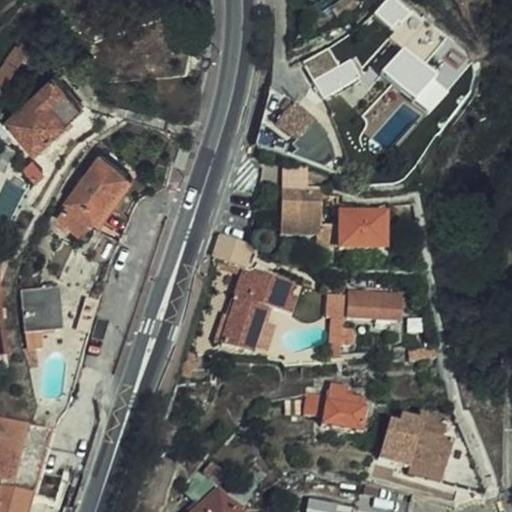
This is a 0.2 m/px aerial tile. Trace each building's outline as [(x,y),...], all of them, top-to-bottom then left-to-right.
[(398,9),(389,0),(373,16),(381,24),(398,9)] [(443,46),(410,14),(385,39),(399,54),(376,75),(406,105),(428,84),(416,72),(443,46)] [(29,34),(0,69),(0,88),(7,94),(23,70),(20,68),(40,40),(29,34)] [(303,66),(321,101),(359,80),(353,68),(340,74),(328,52),(303,66)] [(55,79),(8,122),(20,135),(38,154),(84,110),(55,79)] [(290,159),(321,173),(334,163),(323,137),(316,127),(292,105),(273,129),(293,146),(289,150),(294,155),(290,159)] [(18,152),(9,146),(20,135),(8,122),(2,128),(0,125),(0,124),(0,140),(6,147),(0,156),(0,157),(3,159),(0,165),(0,173),(7,175),(9,168),(12,161),(16,155),(18,152)] [(186,152),(175,148),(170,163),(180,168),(186,152)] [(94,224),(127,178),(102,159),(67,204),(68,205),(60,216),(84,233),(91,222),(94,224)] [(312,196),(313,182),(307,180),(281,176),(280,194),(312,196)] [(103,230),(136,184),(127,178),(94,224),(103,230)] [(280,194),(279,238),(316,240),(320,240),(321,228),(322,197),(312,196),(280,194)] [(340,217),(340,228),(339,249),(339,252),(383,252),(383,217),(368,218),(367,207),(333,206),(332,216),(340,217)] [(321,228),(320,240),(316,240),(317,252),(339,249),(340,228),(321,228)] [(249,268),(254,250),(248,249),(221,242),(215,260),(243,268),(240,277),(233,298),(236,299),(230,315),(219,346),(248,356),(251,347),(265,307),(269,308),(289,315),(295,296),(289,295),(293,283),(249,268)] [(243,268),(215,260),(212,268),(240,277),(243,268)] [(34,296),(37,330),(65,328),(62,293),(34,296)] [(331,321),(342,323),(344,298),(327,295),(325,321),(331,321)] [(350,295),(348,322),(397,325),(399,298),(350,295)] [(269,308),(265,307),(251,347),(264,352),(272,329),(264,326),(269,308)] [(222,313),(212,345),(219,346),(230,315),(222,313)] [(329,350),(340,351),(340,348),(341,331),(342,323),(331,321),(329,350)] [(353,332),(341,331),(340,348),(351,350),(353,332)] [(340,351),(329,350),(328,359),(329,359),(329,365),(334,366),(338,366),(340,351)] [(410,352),(410,363),(437,362),(436,351),(410,352)] [(189,379),(196,358),(186,355),(180,375),(189,379)] [(66,379),(53,377),(48,403),(62,405),(66,379)] [(321,428),(360,434),(366,404),(357,403),(358,400),(345,398),(345,397),(346,396),(347,396),(347,391),(328,388),(327,396),(306,393),(303,415),(323,418),(321,428)] [(0,459),(1,460),(6,464),(10,466),(16,469),(22,470),(28,471),(33,461),(38,446),(43,430),(30,427),(0,415),(0,459)] [(437,488),(480,497),(469,465),(447,460),(451,444),(441,441),(445,425),(417,416),(416,420),(400,416),(397,424),(388,421),(376,463),(409,473),(412,464),(442,472),(437,488)] [(38,446),(33,461),(28,471),(22,470),(16,469),(10,466),(6,464),(1,483),(0,485),(0,511),(26,511),(31,498),(58,507),(63,494),(67,478),(64,477),(40,469),(50,433),(43,430),(38,446)] [(235,470),(242,474),(252,481),(264,464),(247,452),(235,470)] [(197,464),(213,476),(220,465),(205,453),(197,464)] [(409,473),(407,478),(437,488),(442,472),(412,464),(409,473)] [(242,474),(235,470),(227,481),(234,485),(242,474)] [(234,485),(244,492),(252,481),(242,474),(234,485)] [(239,511),(211,484),(182,511),(239,511)]
